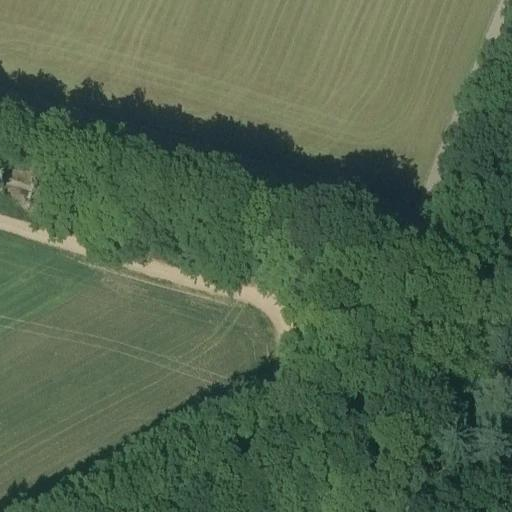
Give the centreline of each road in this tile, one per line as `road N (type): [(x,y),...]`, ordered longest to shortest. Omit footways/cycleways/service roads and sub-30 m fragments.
road 1 (track): [(0,180),(463,322)]
road 2 (track): [(400,511),(434,370)]
